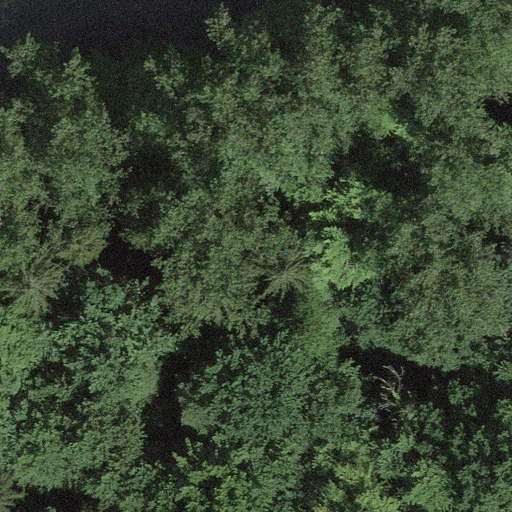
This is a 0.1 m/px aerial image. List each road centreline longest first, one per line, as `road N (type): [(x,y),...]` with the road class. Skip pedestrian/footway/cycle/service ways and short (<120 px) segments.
road 1 (track): [(511,95),(0,215)]
road 2 (track): [(289,511),(511,384)]
